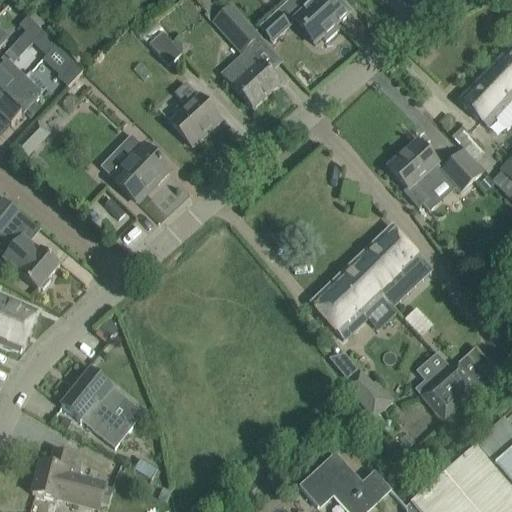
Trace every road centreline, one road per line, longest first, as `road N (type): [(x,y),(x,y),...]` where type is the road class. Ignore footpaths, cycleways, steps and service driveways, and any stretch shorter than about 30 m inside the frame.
road 1 (residential): [(122,283),(411,23)]
road 2 (residential): [(0,426),(24,379),(122,283)]
road 3 (residential): [(122,283),(0,179)]
